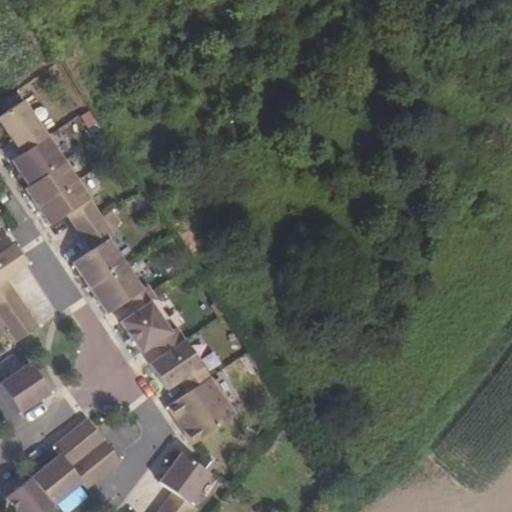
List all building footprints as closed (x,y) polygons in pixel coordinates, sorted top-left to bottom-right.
[(0,118),(0,124),(22,156),(48,138),(23,103),(0,118)] [(89,111),(80,116),(93,138),(102,133),(89,111)] [(11,163),(30,188),(66,164),(48,138),(22,156),(11,163)] [(26,191),(38,209),(78,182),(66,164),(30,188),(26,191)] [(98,213),(78,182),(38,209),(47,222),(50,228),(68,216),(76,228),(98,213)] [(76,228),(84,241),(101,229),(97,223),(102,219),(98,213),(76,228)] [(22,244),(39,234),(31,222),(15,232),(22,244)] [(73,265),(90,291),(126,267),(101,229),(84,241),(92,252),(73,265)] [(15,247),(0,257),(0,302),(14,293),(6,281),(28,266),(15,247)] [(127,303),(134,315),(150,304),(157,300),(148,288),(142,291),(126,267),(90,291),(107,316),(127,303)] [(14,293),(0,302),(0,319),(0,320),(23,305),(14,293)] [(155,346),(163,358),(185,343),(176,329),(169,334),(150,304),(134,315),(121,324),(141,355),(155,346)] [(23,305),(0,320),(8,332),(31,318),(23,305)] [(39,330),(31,318),(8,332),(17,345),(39,330)] [(0,337),(8,332),(0,320),(0,319),(0,337)] [(180,383),(188,395),(210,380),(185,343),(163,358),(149,367),(166,392),(180,383)] [(31,365),(0,386),(20,416),(51,395),(31,365)] [(188,395),(167,409),(176,422),(179,420),(187,433),(184,435),(192,447),(235,417),(210,380),(188,395)] [(179,420),(176,422),(184,435),(187,433),(179,420)] [(86,423),(52,450),(58,458),(81,486),(85,492),(119,464),(86,423)] [(173,495),(165,507),(172,511),(193,511),(194,511),(188,505),(210,477),(181,456),(159,485),(173,495)] [(81,486),(58,458),(56,460),(30,481),(52,508),(81,486)] [(55,511),(52,508),(30,481),(4,501),(13,511),(55,511)]
